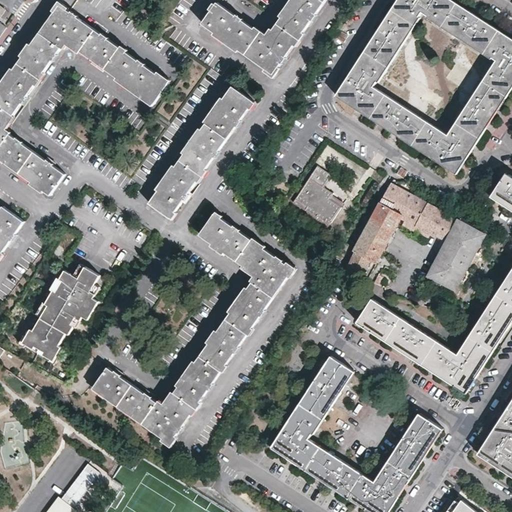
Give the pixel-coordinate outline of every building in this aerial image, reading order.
[(273,74),(326,0),(294,0),(290,8),(275,28),(268,37),(217,1),(202,22),(219,34),(273,74)] [(397,0),(370,43),(342,86),(338,92),(366,110),(371,114),(435,155),(457,170),(484,128),(495,111),(511,84),(511,36),(479,15),(455,0),(397,0)] [(0,157),(52,194),(67,173),(49,160),(3,128),(33,86),(43,72),(52,59),(66,40),(84,53),(140,93),(154,102),(170,81),(61,3),(37,36),(18,63),(0,87),(0,157)] [(182,201),(254,101),(232,85),(220,102),(195,137),(161,184),(148,202),(170,217),(182,201)] [(329,199),(331,195),(334,192),(324,186),(321,184),(329,173),(317,165),(295,198),(307,205),(304,209),(317,217),(319,214),(330,221),(340,206),(329,199)] [(321,184),(324,186),(331,174),(329,173),(321,184)] [(511,176),(507,173),(492,195),(511,207),(511,270),(458,354),(372,299),(358,321),(370,328),(392,343),(411,355),(446,378),(466,390),(483,363),(511,318),(511,176)] [(390,183),(382,198),(392,204),(400,209),(405,212),(406,212),(407,214),(407,215),(408,216),(407,218),(404,222),(405,223),(416,229),(419,224),(433,232),(436,234),(444,238),(437,250),(441,252),(429,274),(456,288),(485,234),(458,219),(390,183)] [(343,203),(331,195),(329,199),(340,206),(343,203)] [(400,209),(392,204),(382,198),(353,249),(355,250),(369,258),(376,262),(381,252),(401,217),(401,216),(401,215),(401,214),(401,213),(401,212),(400,209)] [(0,210),(0,254),(13,236),(25,219),(4,204),(0,210)] [(155,406),(158,401),(151,396),(140,388),(134,384),(112,368),(107,365),(93,384),(155,427),(153,430),(171,443),(294,267),(214,212),(199,234),(208,240),(246,267),(256,274),(247,286),(233,307),(222,323),(195,361),(166,403),(164,405),(161,409),(155,406)] [(419,224),(416,229),(431,236),(433,232),(419,224)] [(369,258),(355,250),(346,269),(361,276),(369,258)] [(78,265),(71,276),(76,279),(83,267),(78,265)] [(98,276),(83,267),(76,279),(71,276),(62,271),(57,280),(60,282),(53,292),(51,291),(43,304),(45,306),(39,316),(30,331),(28,329),(23,337),(25,339),(22,344),(30,349),(32,347),(41,352),(40,355),(48,360),(51,354),(54,356),(58,348),(56,346),(63,334),(66,335),(71,326),(68,325),(73,318),(78,321),(80,317),(78,315),(82,310),(83,302),(86,296),(91,299),(93,295),(88,292),(93,285),(98,276)] [(54,279),(48,289),(51,291),(53,292),(60,282),(57,280),(54,279)] [(88,292),(93,295),(98,288),(93,285),(88,292)] [(87,321),(97,303),(91,299),(86,296),(83,302),(82,310),(78,315),(80,317),(87,321)] [(43,304),(40,303),(34,313),(39,316),(45,306),(43,304)] [(74,328),(78,321),(73,318),(68,325),(71,326),(74,328)] [(23,337),(20,336),(16,343),(21,346),(22,344),(25,339),(23,337)] [(48,360),(46,361),(52,365),(56,357),(54,356),(51,354),(48,360)] [(386,511),(414,470),(441,429),(431,422),(419,414),(375,482),(309,439),(353,371),(331,356),(272,447),(288,457),(326,482),(369,509),(372,511),(386,511)] [(160,398),(158,401),(155,406),(161,409),(164,405),(166,403),(160,398)] [(511,402),(498,424),(480,451),(511,471),(511,402)] [(449,511),(478,511),(473,509),(459,498),(449,511)]
